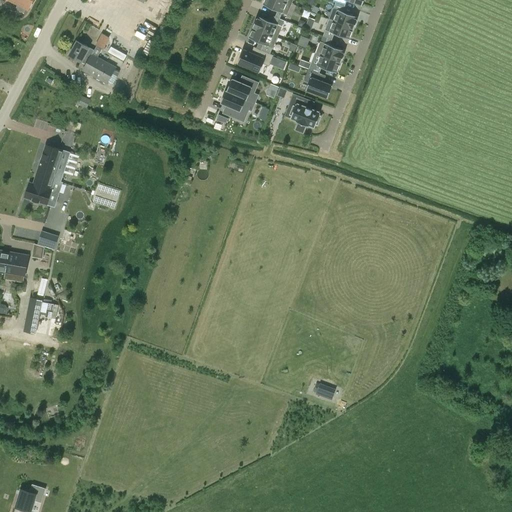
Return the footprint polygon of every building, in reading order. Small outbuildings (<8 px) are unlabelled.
[(8,0),(17,4),(16,7),(17,10),(21,12),(24,11),(25,9),(28,10),(32,0),(8,0)] [(287,15),(291,4),(281,0),(264,0),(263,5),(277,11),(275,16),(280,18),(282,13),(287,15)] [(345,5),(336,2),(333,8),(329,19),(333,21),(353,28),(353,29),(357,19),(356,19),(357,17),(342,11),(345,5)] [(273,22),(258,16),(257,18),(253,27),(277,37),(282,26),(284,20),(280,18),(275,16),(273,22)] [(353,28),(333,21),(329,31),(325,30),(323,36),(327,37),(332,39),(334,33),(349,39),(353,28)] [(277,37),(253,27),(249,38),(263,44),(261,50),(270,53),(272,48),(277,37)] [(302,35),(298,43),(307,47),(311,39),(302,35)] [(325,43),(320,41),(316,53),(320,54),(340,62),(341,62),(344,53),(344,52),(344,50),(330,45),(332,39),(327,37),(325,43)] [(154,42),(149,39),(142,53),(147,56),(154,42)] [(116,66),(92,53),(94,49),(90,47),(77,40),(69,55),(81,62),(82,61),(86,63),(81,70),(105,84),(116,66)] [(296,51),(297,44),(285,41),(285,44),(291,46),(290,50),(296,51)] [(127,55),(111,46),(108,52),(123,61),(127,55)] [(261,50),(259,56),(243,50),(238,63),(260,72),(263,64),(269,66),(274,55),(261,50)] [(340,62),(320,54),(316,65),(314,71),(319,73),(321,67),(336,73),(340,62)] [(321,75),(320,74),(310,70),(305,82),(310,83),(307,91),(328,100),(333,87),(319,81),(321,75)] [(232,78),(227,90),(227,91),(247,99),(250,92),(254,93),(259,82),(246,77),(244,84),(232,79),(232,78)] [(226,90),(226,89),(220,103),(221,103),(221,102),(232,107),(229,115),(244,121),(249,109),(244,107),(247,99),(227,91),(227,90),(226,90)] [(279,89),(277,94),(285,97),(287,91),(279,89)] [(293,93),(285,116),(286,116),(290,118),(296,120),(296,122),(298,123),(296,129),(303,132),(306,125),(308,126),(309,125),(315,127),(316,124),(317,125),(320,116),(319,116),(320,112),(312,109),(306,107),(309,100),(309,99),(294,94),(293,93)] [(75,102),(86,108),(91,99),(79,94),(75,102)] [(226,122),(228,118),(219,114),(217,120),(226,122)] [(42,167),(40,175),(60,182),(70,152),(46,145),(39,166),(42,167)] [(63,183),(40,175),(37,184),(30,182),(25,197),(33,200),(32,201),(38,203),(39,202),(47,204),(54,206),(63,183)] [(43,231),(39,243),(55,248),(59,236),(43,231)] [(8,254),(0,252),(0,269),(5,270),(4,277),(22,281),(27,256),(9,252),(8,254)] [(41,274),(36,273),(33,285),(30,296),(23,331),(35,333),(42,298),(40,298),(45,278),(40,277),(41,274)] [(53,304),(43,302),(41,314),(45,314),(45,317),(51,318),(53,304)] [(339,380),(331,377),(328,387),(335,389),(339,380)] [(307,379),(305,387),(312,390),(315,381),(307,379)] [(31,511),(34,500),(41,502),(45,488),(32,484),(30,492),(21,489),(16,506),(31,511)]
